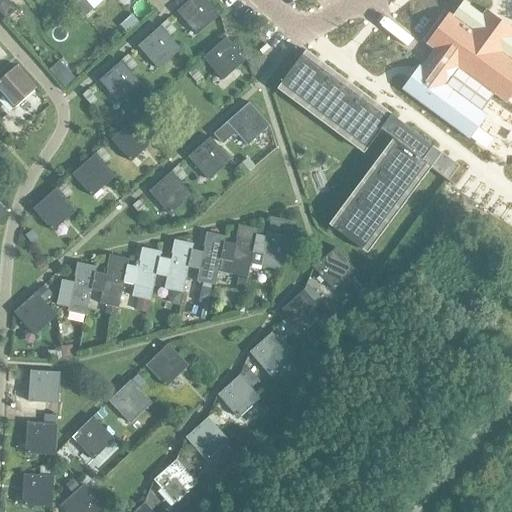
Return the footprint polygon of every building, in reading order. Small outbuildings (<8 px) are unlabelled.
[(17,9),(8,0),(0,0),(0,11),(6,18),(17,9)] [(206,0),(191,0),(178,12),(199,36),(221,16),(206,0)] [(417,67),(401,89),(415,99),(462,134),(469,139),(470,137),(487,115),(481,111),(494,93),(498,96),(506,102),(506,101),(511,92),(511,29),(487,11),(486,10),(487,9),(486,9),(482,14),(463,0),(455,11),(452,15),(448,12),(448,13),(442,23),(427,43),(426,43),(425,44),(426,44),(433,49),(430,53),(422,65),(421,66),(420,66),(419,65),(417,67)] [(161,27),(139,47),(159,70),(182,50),(169,36),(161,27)] [(228,38),(204,59),(224,82),(248,61),(228,38)] [(306,50),(277,88),(364,153),(381,130),(393,138),(406,125),(306,50)] [(123,61),(100,81),(120,104),(143,84),(130,70),(123,61)] [(19,66),(0,82),(0,95),(3,93),(16,108),(39,89),(19,66)] [(234,137),(238,134),(249,146),(271,127),(250,104),(215,135),(222,144),(232,134),(234,137)] [(136,119),(113,139),(133,162),(157,142),(136,119)] [(393,138),(328,224),(367,253),(429,170),(432,172),(435,168),(442,158),(430,149),(432,147),(406,125),(393,138)] [(212,138),(189,158),(210,181),(232,161),(212,138)] [(97,154),(74,174),(94,197),(118,176),(105,163),(97,154)] [(173,173),(151,192),(171,215),(193,196),(180,181),(173,173)] [(58,188),(35,209),(55,232),(79,211),(58,188)] [(0,219),(10,211),(1,201),(0,201),(0,219)] [(268,236),(258,234),(251,264),(280,270),(291,221),(272,217),(268,236)] [(235,244),(225,242),(222,260),(220,272),(230,274),(248,277),(251,264),(258,234),(259,229),(240,225),(235,244)] [(220,272),(222,260),(225,242),(227,237),(208,233),(204,252),(193,250),(189,268),(200,270),(198,282),(217,286),(220,272)] [(162,258),(158,275),(168,277),(166,289),(170,290),(168,299),(172,304),(182,306),(184,293),(189,268),(193,250),(194,244),(175,240),(172,260),(162,258)] [(129,265),(125,283),(136,285),(134,297),(138,298),(136,310),(148,312),(151,300),(152,301),(158,275),(162,258),(162,252),(143,247),(139,267),(129,265)] [(337,247),(315,267),(336,290),(358,270),(337,247)] [(97,273),(93,290),(104,293),(101,304),(105,305),(103,313),(118,316),(120,308),(125,283),(129,265),(130,259),(111,256),(107,275),(97,273)] [(93,290),(97,273),(98,267),(79,263),(75,283),(63,281),(58,305),(70,307),(69,312),(88,316),(93,290)] [(248,279),(238,277),(235,290),(245,292),(248,279)] [(45,286),(37,293),(16,313),(37,336),(58,316),(44,301),(52,294),(45,286)] [(305,290),(283,309),(304,333),(326,313),(305,290)] [(208,302),(197,300),(193,320),(205,322),(208,302)] [(273,331),(251,351),(272,375),(294,355),(273,331)] [(170,343),(147,365),(168,386),(190,364),(170,343)] [(31,371),(29,402),(59,404),(61,373),(31,371)] [(242,374),(220,394),(240,417),(262,397),(242,374)] [(132,379),(110,400),(132,423),(154,402),(132,379)] [(95,415),(73,436),(95,459),(117,438),(95,415)] [(209,418),(188,436),(208,459),(229,440),(209,418)] [(28,423),(26,454),(56,456),(58,424),(28,423)] [(172,507),(177,502),(199,482),(179,459),(157,479),(163,486),(157,491),(172,507)] [(25,475),(24,505),(53,507),(55,477),(25,475)] [(83,485),(61,505),(67,511),(98,511),(104,507),(83,485)] [(155,511),(146,501),(134,511),(155,511)]
